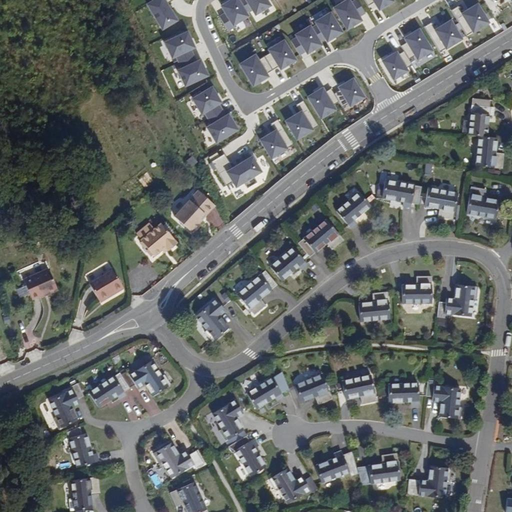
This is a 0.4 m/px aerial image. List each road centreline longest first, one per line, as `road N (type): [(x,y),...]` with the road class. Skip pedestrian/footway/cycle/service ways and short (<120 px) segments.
road 1 (residential): [(203,367),(236,367),(356,268),(393,251),(455,247),(484,255),(500,273)]
road 2 (residential): [(394,113),(341,145),(147,315)]
road 3 (residential): [(295,431),(351,426),(488,444)]
road 4 (residential): [(141,511),(129,442),(141,423),(182,408),(203,367)]
road 5 (residential): [(500,273),(505,327),(488,444)]
road 6 (residential): [(147,315),(0,385)]
road 7 (residential): [(511,39),(394,113)]
road 8 (residential): [(249,105),(337,56),(360,53)]
road 9 (residential): [(203,0),(200,20),(223,72),(249,105)]
